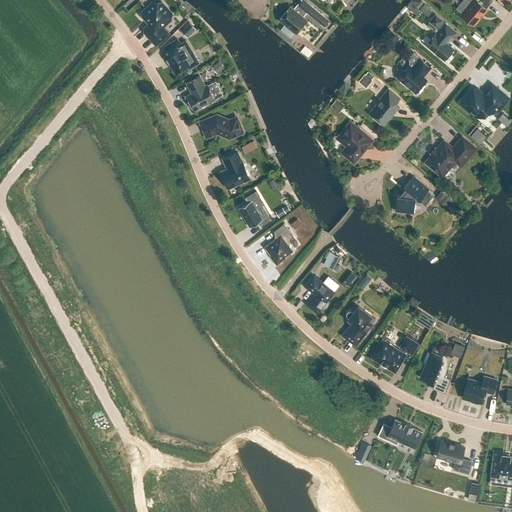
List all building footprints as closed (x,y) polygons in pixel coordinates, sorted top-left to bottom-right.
[(300,0),(297,4),(302,8),(298,13),(290,6),(279,19),(296,33),(307,20),(303,17),(307,12),(309,14),(314,8),(304,0),(300,0)] [(421,0),(411,0),(406,7),(416,15),(420,9),(428,16),(433,9),(421,0)] [(467,0),(471,3),(461,15),(474,25),(487,9),(478,1),(479,0),(467,0)] [(145,32),(156,44),(168,33),(162,27),(171,19),(171,13),(164,5),(161,5),(159,7),(156,3),(152,3),(142,12),(142,16),(147,21),(148,21),(148,23),(149,24),(145,28),(145,32)] [(435,33),(426,44),(444,60),(454,49),(447,43),(456,32),(445,23),(436,34),(435,33)] [(186,40),(180,44),(177,39),(166,45),(170,51),(163,55),(168,63),(170,62),(176,73),(190,65),(191,67),(199,62),(197,63),(191,54),(193,53),(186,40)] [(419,58),(413,53),(409,58),(409,64),(398,78),(415,93),(424,82),(421,80),(431,67),(420,58),(419,58)] [(219,61),(211,67),(217,74),(224,68),(225,69),(231,65),(223,55),(218,60),(219,61)] [(365,87),(374,76),(366,70),(358,81),(365,87)] [(199,75),(186,82),(190,89),(193,93),(187,96),(194,110),(215,99),(208,85),(205,86),(199,75)] [(471,90),(461,101),(461,104),(476,116),(480,115),(487,108),(488,109),(493,109),(494,108),(498,111),(508,98),(494,87),(486,96),(477,89),(471,90)] [(382,100),(370,113),(383,123),(389,116),(391,117),(399,107),(395,104),(400,98),(389,88),(380,98),(382,100)] [(203,129),(206,137),(219,132),(223,133),(224,136),(227,137),(231,135),(232,137),(243,132),(238,120),(231,123),(229,120),(226,119),(224,120),(223,117),(217,115),(201,122),(203,129)] [(340,140),(347,146),(342,152),(353,161),(355,160),(371,142),(370,139),(352,123),(349,124),(345,129),(343,129),(343,131),(340,135),(340,140)] [(463,161),(474,147),(463,138),(453,149),(444,142),(428,161),(428,164),(442,175),(457,157),(463,161)] [(253,140),(241,145),(244,152),(256,146),(253,140)] [(221,171),(228,188),(250,178),(243,161),(242,162),(237,152),(223,158),(227,168),(221,171)] [(413,176),(404,187),(406,188),(402,193),(402,196),(397,195),(395,210),(414,213),(415,202),(422,203),(423,201),(427,204),(434,195),(428,190),(429,189),(413,176)] [(252,200),(238,208),(239,208),(249,226),(249,227),(250,227),(259,221),(262,227),(273,221),(270,215),(263,219),(252,200)] [(273,231),(278,237),(265,247),(271,255),(270,256),(277,265),(285,258),(284,257),(293,251),(289,246),(291,237),(293,235),(284,223),(273,231)] [(330,252),(323,264),(333,270),(340,257),(330,252)] [(307,304),(317,312),(334,292),(313,275),(305,285),(315,294),(307,304)] [(353,322),(343,335),(356,345),(372,323),(368,320),(371,316),(358,306),(353,313),(352,312),(350,311),(349,311),(347,312),(347,314),(347,315),(348,316),(349,318),(348,319),(353,322)] [(419,344),(406,335),(399,347),(412,355),(419,344)] [(392,347),(394,343),(386,338),(384,342),(383,341),(373,357),(395,370),(405,355),(392,347)] [(460,359),(465,348),(455,344),(451,355),(460,359)] [(434,383),(433,388),(445,393),(451,378),(444,376),(452,356),(443,353),(441,357),(427,352),(423,362),(426,363),(420,377),(434,383)] [(471,401),(471,402),(478,404),(478,402),(482,403),(485,391),(493,393),(497,379),(484,375),(482,382),(468,378),(462,398),(471,401)] [(384,423),(378,436),(397,444),(399,441),(415,448),(422,431),(412,427),(413,426),(406,423),(405,424),(395,419),(392,426),(384,423)] [(441,440),(437,456),(455,461),(453,469),(469,473),(473,461),(461,458),(464,447),(441,440)] [(511,456),(510,456),(510,455),(502,454),(502,455),(494,454),(491,476),(511,478),(511,456)] [(472,482),(468,499),(476,501),(479,484),(472,482)]
